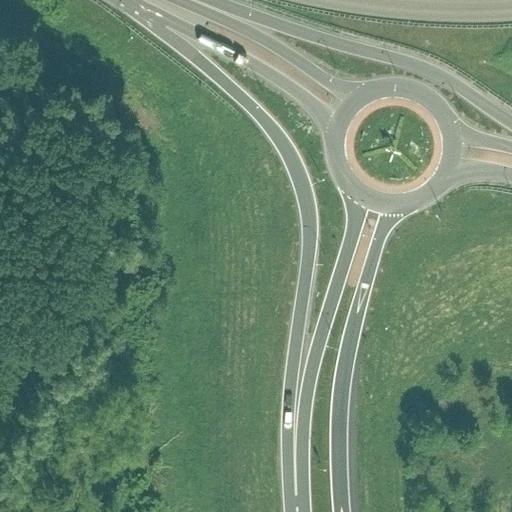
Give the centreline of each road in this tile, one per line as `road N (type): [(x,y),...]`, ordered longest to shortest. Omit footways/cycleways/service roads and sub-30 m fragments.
road 1 (motorway): [(166,19),(266,121),(300,181),(309,231),(296,332),(301,430)]
road 2 (primary): [(511,124),(408,62),(272,23),(218,18)]
road 3 (motorway): [(339,511),(340,375),(362,288),(395,206)]
road 4 (motorway): [(358,195),(301,430)]
road 5 (primary): [(166,19),(259,68),(336,128)]
road 6 (tertiary): [(511,6),(350,0)]
road 7 (primary): [(354,100),(218,18)]
road 8 (primary): [(452,134),(435,103),(404,87),(354,100)]
